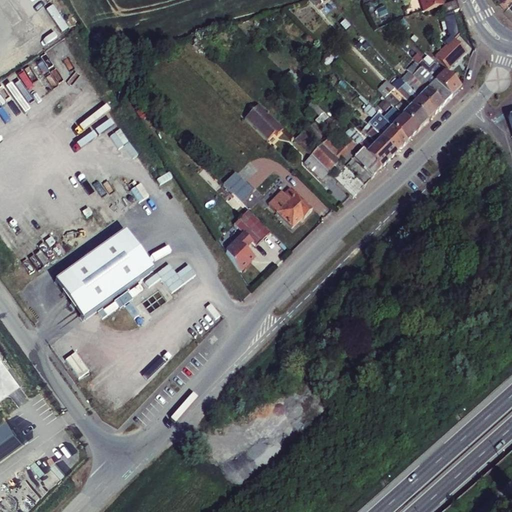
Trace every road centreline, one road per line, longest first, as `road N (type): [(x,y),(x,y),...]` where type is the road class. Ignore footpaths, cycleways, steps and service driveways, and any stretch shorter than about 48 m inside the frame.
road 1 (residential): [(469,110),(275,293),(119,471)]
road 2 (unknown): [(0,20),(25,3),(176,243)]
road 3 (residential): [(0,304),(119,471)]
road 4 (trunk): [(511,394),(379,511)]
road 5 (unknown): [(68,314),(176,243)]
road 6 (trunk): [(416,511),(511,427)]
